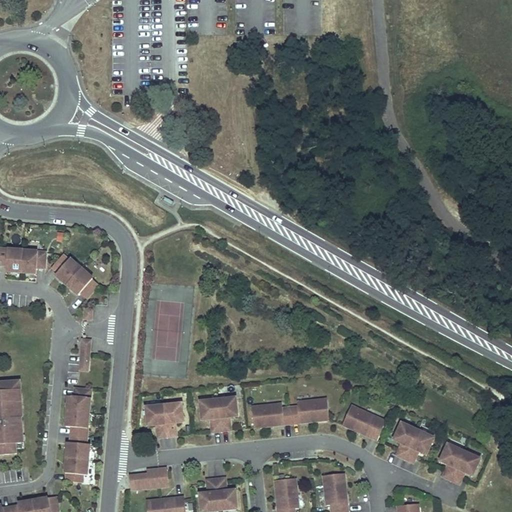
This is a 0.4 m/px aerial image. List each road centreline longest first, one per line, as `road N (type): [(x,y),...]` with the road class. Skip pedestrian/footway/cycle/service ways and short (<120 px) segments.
road 1 (secondary): [(511,356),(64,111)]
road 2 (residential): [(124,333),(128,245),(118,229),(100,217),(0,203)]
road 3 (residential): [(63,326),(48,473),(38,487),(0,492)]
road 4 (residential): [(114,458),(252,447)]
road 5 (residential): [(252,447),(317,442),(347,448),(374,468)]
road 6 (residential): [(114,458),(124,333)]
road 7 (secondary): [(64,111),(70,82),(58,56),(29,41),(0,47)]
